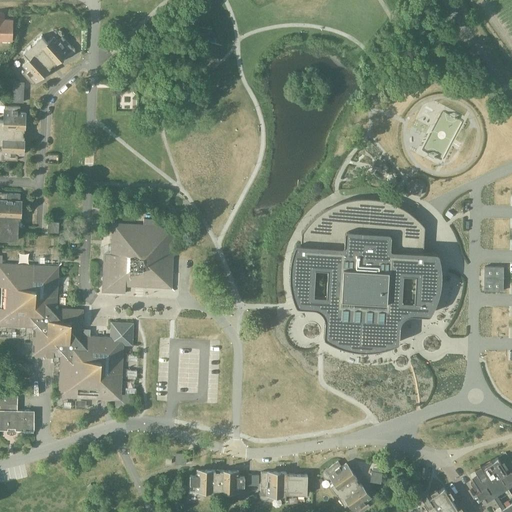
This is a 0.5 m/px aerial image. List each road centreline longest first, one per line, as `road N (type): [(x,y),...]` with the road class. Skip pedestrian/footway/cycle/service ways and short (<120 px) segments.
road 1 (residential): [(237,450),(235,338),(217,316),(103,306),(89,294),(93,58)]
road 2 (residential): [(473,184),(474,402)]
road 3 (residential): [(237,450),(369,439),(395,426)]
road 4 (residential): [(43,184),(46,104),(93,58)]
road 5 (residential): [(116,425),(168,427),(237,450)]
road 6 (residential): [(0,464),(116,425)]
